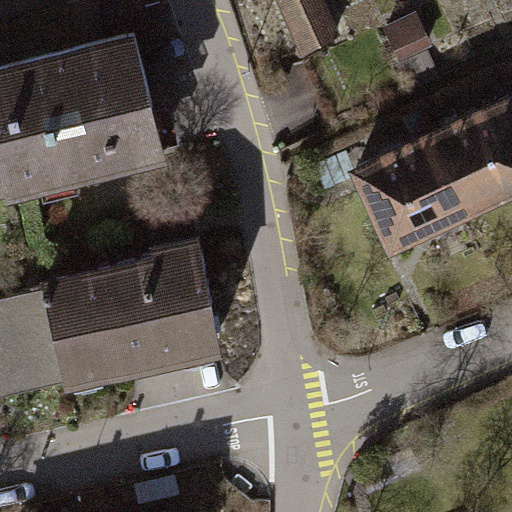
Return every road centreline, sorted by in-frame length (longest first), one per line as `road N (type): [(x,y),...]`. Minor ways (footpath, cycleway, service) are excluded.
road 1 (residential): [(187,0),(242,173),(300,410)]
road 2 (residential): [(0,473),(300,410)]
road 3 (residential): [(300,410),(343,405),(511,330)]
